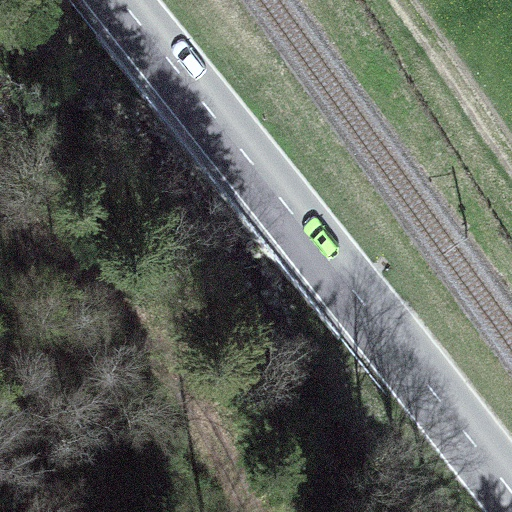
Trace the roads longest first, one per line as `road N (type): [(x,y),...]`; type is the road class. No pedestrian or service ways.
road 1 (primary): [(122,0),(511,492)]
road 2 (track): [(0,207),(121,312),(177,373),(255,511)]
road 3 (track): [(511,161),(402,0)]
